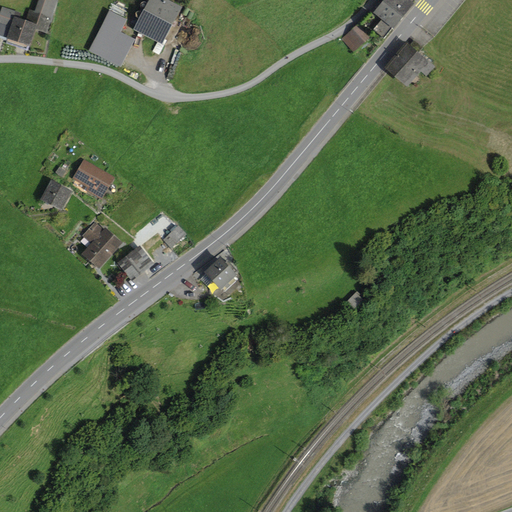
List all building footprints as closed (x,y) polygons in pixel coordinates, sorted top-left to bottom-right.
[(34,28),(45,31),(55,2),(49,0),(40,0),(35,16),(30,14),(27,24),(17,21),(19,15),(3,10),(0,19),(0,23),(13,28),(10,38),(28,44),(34,28)] [(152,0),(137,29),(161,42),(179,10),(161,0),(152,0)] [(373,30),(384,39),(403,17),(382,0),(380,0),(379,2),(382,5),(376,13),(383,19),(373,30)] [(382,0),(403,17),(411,6),(404,0),(382,0)] [(110,14),(91,51),(118,65),(131,40),(116,32),(123,20),(110,14)] [(0,34),(10,38),(13,28),(0,23),(0,34)] [(368,38),(357,25),(342,38),(353,51),(368,38)] [(26,50),(28,44),(10,38),(8,43),(26,50)] [(408,44),(388,66),(397,74),(417,53),(418,53),(422,49),(416,43),(412,47),(410,46),(408,44)] [(426,76),(433,68),(418,53),(417,53),(397,74),(407,83),(420,70),(426,76)] [(88,190),(100,197),(111,179),(85,164),(76,179),(90,187),(88,190)] [(53,184),(45,199),(60,207),(68,192),(53,184)] [(86,254),(99,266),(119,243),(106,231),(104,233),(95,225),(85,236),(94,244),(86,254)] [(178,227),(169,235),(176,243),(186,235),(178,227)] [(120,263),(132,279),(151,264),(140,248),(120,263)] [(214,281),(221,288),(222,288),(233,277),(237,274),(231,267),(232,266),(227,261),(224,264),(220,260),(207,273),(214,281)] [(207,287),(214,281),(207,273),(201,279),(207,287)] [(222,288),(225,291),(236,281),(233,277),(222,288)] [(357,292),(348,302),(353,307),(361,299),(358,296),(360,295),(357,292)]
